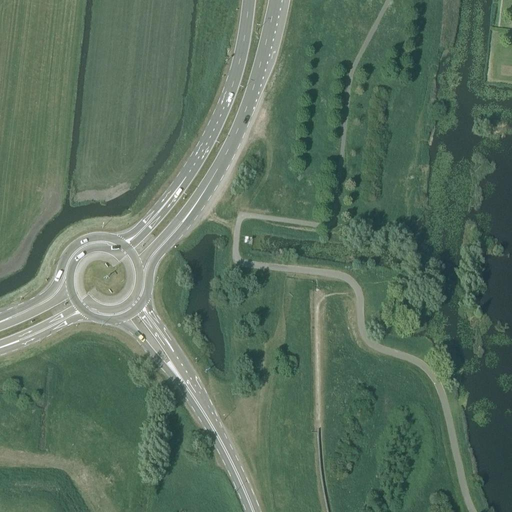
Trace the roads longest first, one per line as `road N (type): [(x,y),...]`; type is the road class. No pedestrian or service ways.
road 1 (track): [(361,298),(322,293),(317,308),(318,423),(334,511)]
road 2 (secondary): [(188,214),(236,132),(276,0)]
road 3 (secondary): [(249,0),(231,92),(168,200)]
road 4 (primary): [(113,239),(75,244),(49,293),(0,322)]
road 5 (primary): [(116,320),(208,421)]
